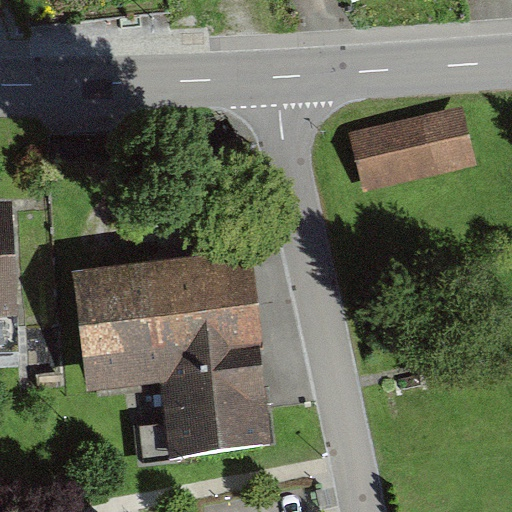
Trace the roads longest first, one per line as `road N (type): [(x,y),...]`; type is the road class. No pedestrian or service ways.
road 1 (residential): [(363,511),(286,153),(279,77)]
road 2 (unclassified): [(279,77),(0,85)]
road 3 (unclassified): [(511,60),(279,77)]
